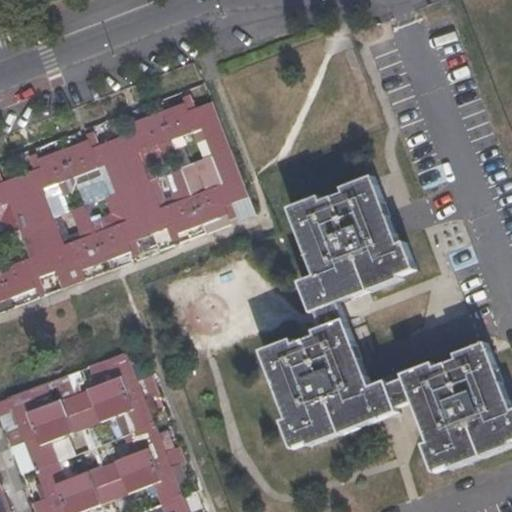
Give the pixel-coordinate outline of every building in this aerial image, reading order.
[(0,301),(12,298),(44,287),(41,278),(73,266),(80,263),(83,272),(134,253),(236,213),(233,204),(249,197),(213,104),(190,112),(187,105),(137,123),(139,131),(95,149),(91,141),(42,161),(52,187),(77,178),(81,188),(106,182),(119,217),(99,225),(92,205),(72,211),(80,233),(63,238),(39,171),(0,185),(0,301)] [(52,187),(56,197),(81,188),(77,178),(52,187)] [(316,314),(320,313),(342,305),(405,281),(403,277),(418,271),(408,244),(402,246),(376,179),(348,191),(349,196),(325,205),(323,199),(294,211),(320,278),(305,285),(316,314)] [(80,284),(87,282),(83,272),(80,263),(73,266),(80,284)] [(342,305),(320,313),(327,332),(348,323),(342,305)] [(390,384),(375,389),(348,323),(327,332),(320,333),(322,339),(297,348),(295,343),(267,354),(292,421),(287,424),(297,450),(311,444),(313,448),(402,415),(400,411),(391,388),(390,384)] [(436,366),(409,377),(409,381),(418,403),(434,446),(429,448),(439,473),(455,467),(456,471),(511,448),(511,402),(489,346),(461,357),(463,362),(438,372),(436,366)] [(189,511),(175,472),(190,466),(183,447),(167,454),(146,398),(162,391),(156,374),(139,381),(129,354),(108,362),(115,382),(98,388),(89,392),(81,371),(69,377),(76,396),(49,407),(39,411),(32,392),(11,400),(20,426),(8,431),(15,449),(27,444),(38,472),(48,500),(37,505),(39,511),(189,511)] [(115,382),(108,362),(90,369),(98,388),(115,382)] [(418,403),(409,381),(391,388),(400,411),(418,403)] [(49,407),(42,387),(32,392),(39,411),(49,407)] [(15,449),(26,477),(38,472),(27,444),(15,449)]
